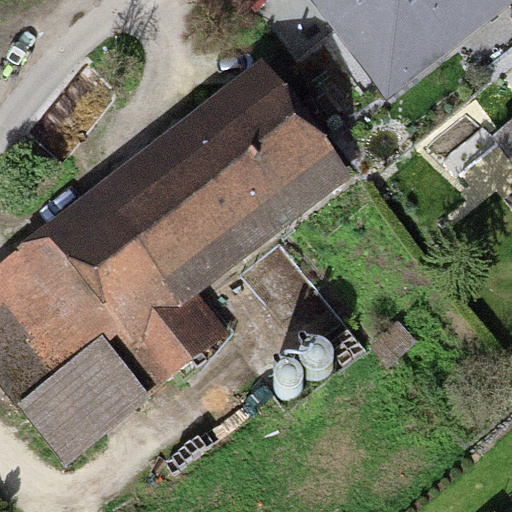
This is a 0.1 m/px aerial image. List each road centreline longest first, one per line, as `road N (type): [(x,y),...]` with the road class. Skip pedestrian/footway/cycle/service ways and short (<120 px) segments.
road 1 (residential): [(0,134),(129,0)]
road 2 (track): [(0,442),(53,509),(126,450)]
